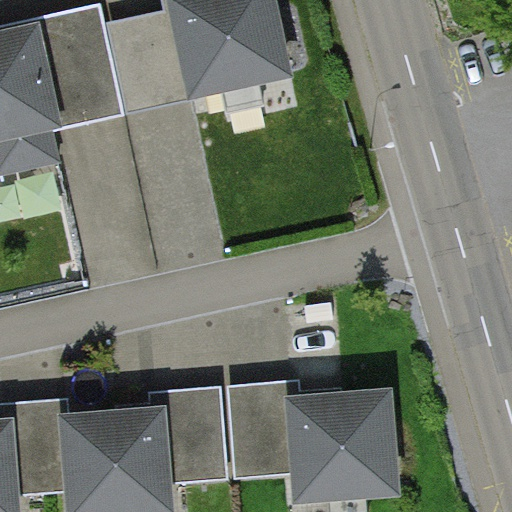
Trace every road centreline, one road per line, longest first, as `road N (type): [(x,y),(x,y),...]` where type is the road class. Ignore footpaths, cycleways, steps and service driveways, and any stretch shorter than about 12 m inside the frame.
road 1 (residential): [(460,236),(0,331)]
road 2 (tertiary): [(390,0),(460,236)]
road 3 (tertiary): [(460,236),(511,415)]
